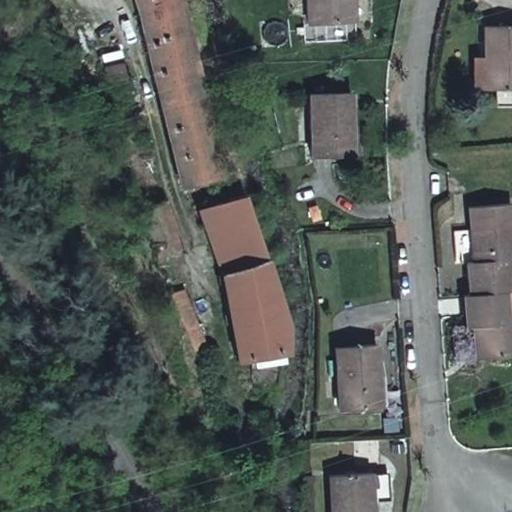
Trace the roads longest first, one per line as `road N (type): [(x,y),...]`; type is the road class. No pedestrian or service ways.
road 1 (residential): [(429,0),(413,119),(423,304),(438,462),(471,511)]
road 2 (residential): [(0,255),(63,344),(151,511)]
